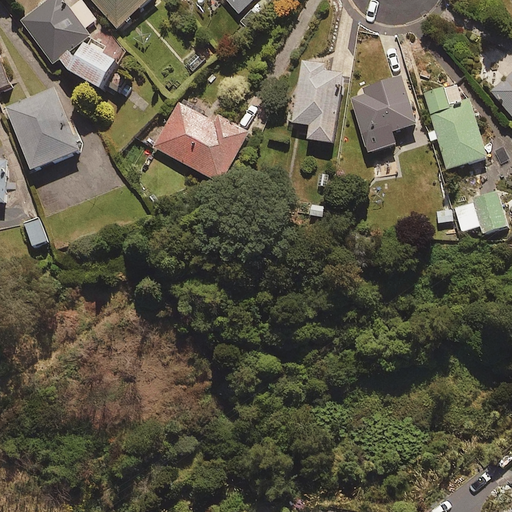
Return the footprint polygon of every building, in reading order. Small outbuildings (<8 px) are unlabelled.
[(72,10),(64,0),(53,0),(25,22),(58,64),(63,61),(106,88),(124,59),(90,27),(99,20),(87,3),(72,10)] [(153,0),(95,0),(121,29),(153,0)] [(230,0),(242,13),(256,0),(230,0)] [(0,90),(13,85),(2,58),(0,58),(0,90)] [(325,66),(302,62),(292,124),(310,127),(308,140),(332,144),(343,76),(324,73),(325,66)] [(511,72),(491,91),(511,116),(511,72)] [(416,126),(401,78),(350,94),(365,142),(416,126)] [(465,108),(458,85),(424,95),(448,171),(487,159),(471,106),(465,108)] [(85,149),(58,88),(10,109),(37,170),(85,149)] [(217,121),(181,102),(156,147),(226,184),(254,132),(220,114),(217,121)] [(11,161),(0,160),(0,202),(10,203),(11,161)] [(509,228),(498,193),(454,206),(463,235),(483,229),(486,235),(509,228)] [(327,206),(310,204),(308,218),(325,220),(327,206)] [(50,241),(42,219),(27,225),(35,247),(50,241)]
